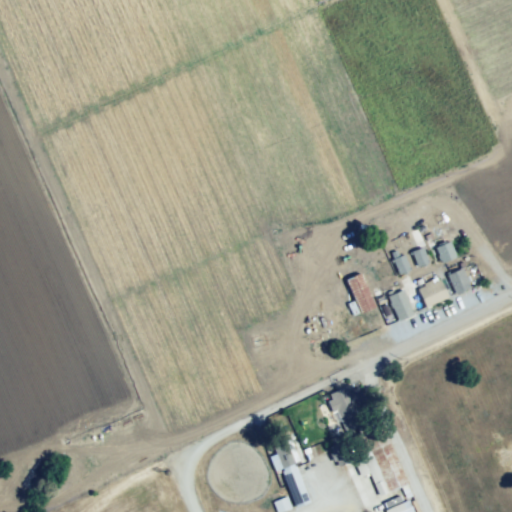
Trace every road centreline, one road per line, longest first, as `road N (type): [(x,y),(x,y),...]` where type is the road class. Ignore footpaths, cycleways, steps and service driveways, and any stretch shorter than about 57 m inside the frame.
road 1 (residential): [(363,365),(511,292)]
road 2 (residential): [(426,511),(363,365)]
